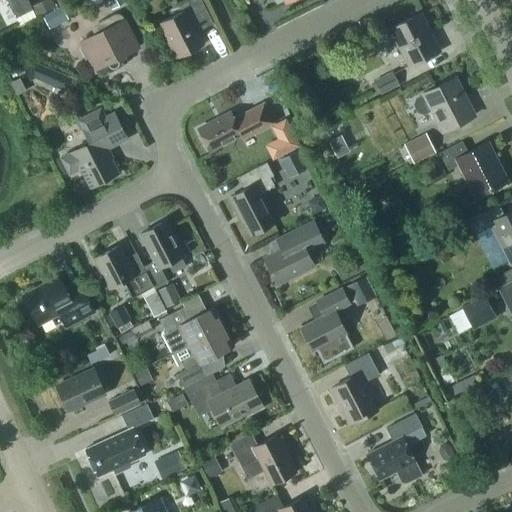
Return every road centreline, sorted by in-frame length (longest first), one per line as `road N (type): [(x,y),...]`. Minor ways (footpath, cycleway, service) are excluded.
road 1 (residential): [(360,511),(179,171)]
road 2 (residential): [(179,171),(162,114),(175,98),(373,0)]
road 3 (residential): [(0,266),(179,171)]
